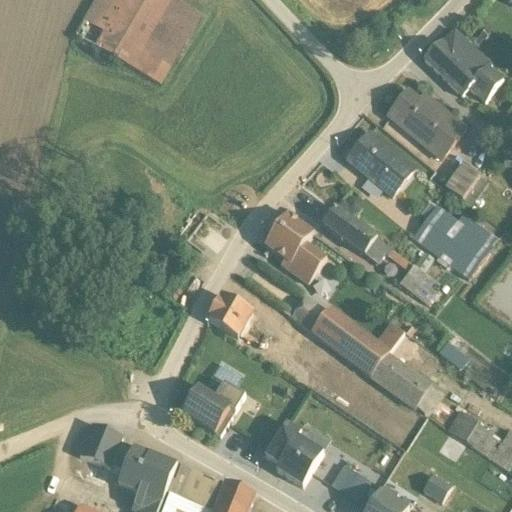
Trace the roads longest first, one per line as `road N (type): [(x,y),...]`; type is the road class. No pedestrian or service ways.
road 1 (residential): [(362,108),(263,218),(155,415),(158,433),(175,451),(281,511)]
road 2 (track): [(0,460),(87,425),(155,415)]
road 3 (unclassified): [(362,108),(260,0)]
road 4 (residential): [(511,142),(484,133),(401,69)]
